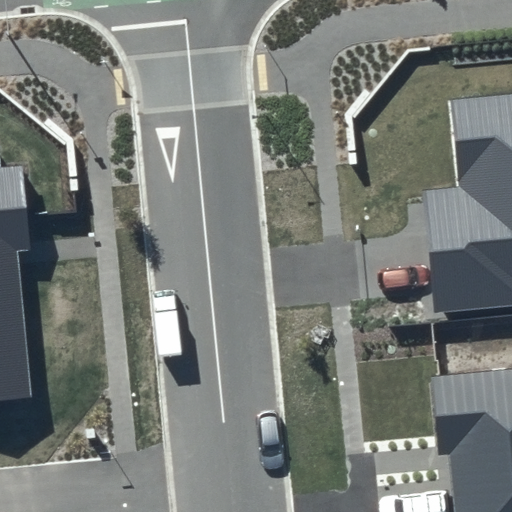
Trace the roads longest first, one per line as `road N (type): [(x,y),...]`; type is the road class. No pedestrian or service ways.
road 1 (residential): [(181,0),(229,487)]
road 2 (residential): [(229,487),(0,507)]
